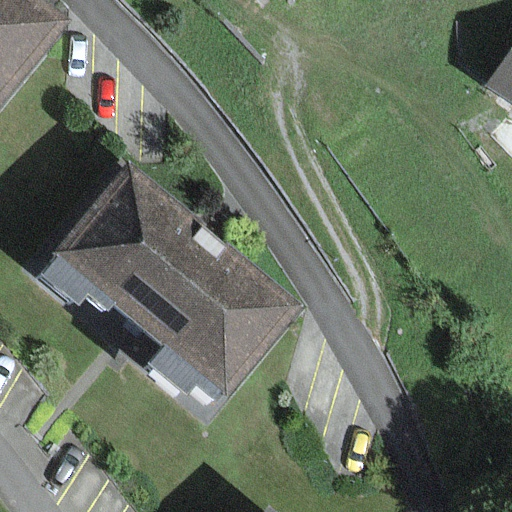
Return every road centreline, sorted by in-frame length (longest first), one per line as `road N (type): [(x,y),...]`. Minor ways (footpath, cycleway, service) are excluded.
road 1 (track): [(511,278),(427,132),(359,58),(289,62),(279,97),(416,452)]
road 2 (residential): [(87,0),(275,225),(416,452),(426,511)]
